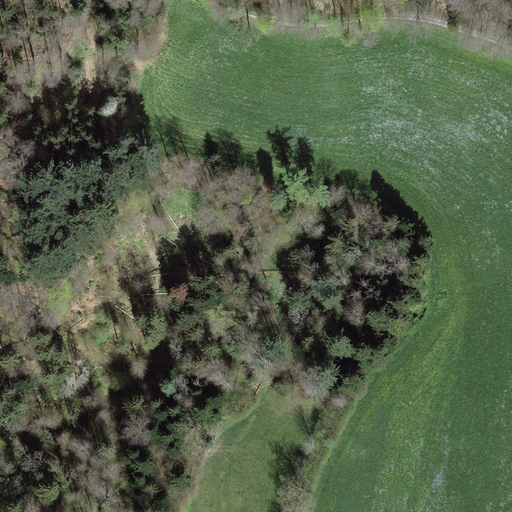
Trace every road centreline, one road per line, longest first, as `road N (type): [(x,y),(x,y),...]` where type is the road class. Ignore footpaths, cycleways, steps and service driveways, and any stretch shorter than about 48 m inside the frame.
road 1 (track): [(0,177),(42,197),(129,151),(162,148),(378,192),(420,222),(451,296),(448,314),(358,421),(320,511)]
road 2 (track): [(511,47),(410,15),(290,22),(209,0)]
road 3 (track): [(94,0),(40,96),(0,138)]
